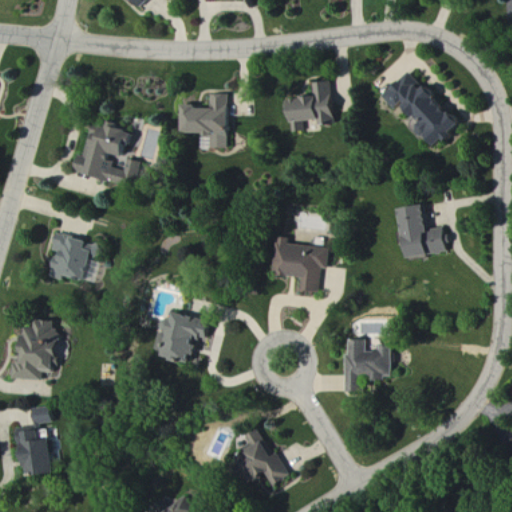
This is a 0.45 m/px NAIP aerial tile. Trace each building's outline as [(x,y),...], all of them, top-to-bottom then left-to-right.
[(139,0),(146,8),(153,2),(151,0),(139,0)] [(390,98),(403,111),(410,104),(430,125),(426,128),(445,149),(469,127),(418,72),(390,98)] [(342,123),(336,82),(318,85),(320,97),(293,101),(298,134),(307,133),(305,123),(323,121),(324,126),(342,123)] [(190,136),(216,136),(217,150),(235,150),(235,95),(216,95),(216,109),(204,109),(204,106),(190,106),(190,136)] [(139,188),(145,163),(131,160),(129,171),(115,168),(118,156),(131,159),(137,133),(120,129),(121,126),(109,123),(106,133),(95,130),(88,157),(84,156),(79,173),(139,188)] [(408,210),(415,259),(454,254),(451,228),(435,231),(432,207),(408,210)] [(93,243),(62,233),(56,251),(64,254),(58,272),(89,282),(98,255),(102,257),(104,249),(92,245),(93,243)] [(324,294),(327,270),(333,270),(336,250),(293,245),(292,254),(283,253),(280,276),(308,279),(306,292),(324,294)] [(170,356),(200,362),(204,338),(214,340),(218,322),(177,315),(174,333),(175,333),(170,356)] [(16,380),(45,382),(46,373),(61,374),(63,326),(29,325),(27,362),(17,361),(16,380)] [(353,394),(371,393),(371,379),(399,379),(398,347),(383,347),(383,353),(373,353),(373,342),(352,342),(353,394)] [(59,422),(56,407),(38,411),(42,426),(59,422)] [(61,475),(57,441),(47,442),(44,426),(27,429),(33,479),(61,475)] [(296,478),(261,430),(250,438),(253,442),(245,448),(249,453),(243,457),(248,465),(257,458),(279,489),(296,478)]
